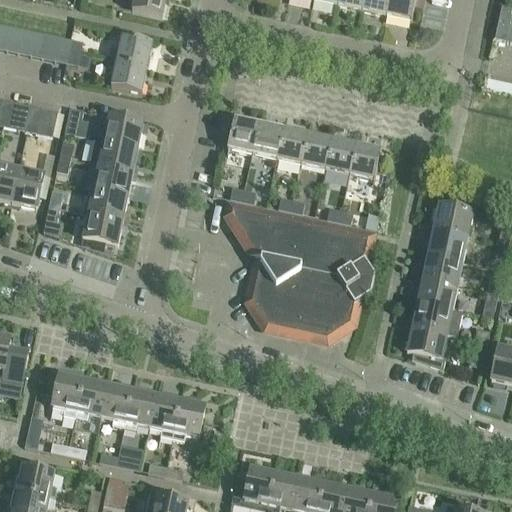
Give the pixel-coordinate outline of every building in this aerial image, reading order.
[(134,0),(131,16),(131,17),(162,24),(167,0),(134,0)] [(314,0),(314,7),(338,12),(340,0),(314,0)] [(340,0),(338,12),(362,17),(365,0),(340,0)] [(365,0),(362,17),(386,22),(390,5),(391,0),(365,0)] [(391,0),(390,5),(386,22),(411,27),(414,12),(423,14),(425,0),(391,0)] [(511,15),(501,13),(495,45),(510,48),(510,49),(511,49),(511,15)] [(0,30),(0,55),(66,70),(72,46),(0,30)] [(121,43),(116,68),(148,75),(153,50),(121,43)] [(72,46),(66,70),(78,72),(80,60),(83,48),(72,46)] [(80,60),(78,72),(87,74),(90,62),(80,60)] [(142,100),(148,75),(116,68),(111,93),(142,100)] [(1,106),(0,110),(0,131),(10,133),(15,109),(1,106)] [(15,109),(10,133),(24,137),(29,112),(15,109)] [(29,112),(24,137),(38,139),(43,115),(29,112)] [(43,115),(38,139),(52,143),(57,118),(43,115)] [(70,115),(65,140),(78,142),(83,117),(70,115)] [(109,122),(104,148),(139,155),(144,130),(109,122)] [(227,156),(252,161),(259,131),(259,130),(234,125),(227,156)] [(259,131),(252,161),(277,167),(284,135),(259,130),(259,131)] [(284,135),(277,167),(301,172),(308,140),(284,135)] [(308,140),(301,172),(326,177),(332,146),(308,140)] [(95,146),(90,170),(98,172),(134,179),(139,155),(104,148),(95,146)] [(332,146),(326,177),(350,182),(357,151),(332,146)] [(63,148),(60,163),(71,166),(74,151),(63,148)] [(357,151),(350,182),(374,187),(381,156),(357,151)] [(60,163),(57,178),(67,181),(71,166),(60,163)] [(0,171),(0,208),(12,211),(20,175),(0,171)] [(98,172),(93,196),(128,203),(134,179),(98,172)] [(20,175),(12,211),(37,216),(44,181),(20,175)] [(233,194),(230,206),(241,208),(244,196),(233,194)] [(93,196),(88,220),(123,228),(128,203),(93,196)] [(244,196),(241,208),(253,211),(256,199),(244,196)] [(52,197),(49,212),(59,214),(63,200),(52,197)] [(439,212),(433,237),(468,244),(476,207),(455,203),(452,215),(439,212)] [(281,204),(278,216),(291,219),(293,207),(281,204)] [(293,207),(291,219),(302,221),(305,209),(293,207)] [(49,212),(46,227),(56,229),(59,214),(49,212)] [(329,215),(327,227),(339,229),(342,217),(329,215)] [(342,217),(339,229),(350,232),(353,220),(342,217)] [(118,253),(123,228),(88,220),(83,245),(118,253)] [(500,236),(497,250),(508,253),(511,238),(500,236)] [(433,237),(428,262),(463,269),(468,244),(433,237)] [(495,264),(505,266),(508,253),(497,250),(495,264)] [(428,262),(423,286),(457,293),(463,269),(428,262)] [(489,263),(487,272),(497,274),(498,266),(498,265),(495,265),(489,263)] [(490,284),(487,299),(498,301),(501,286),(490,284)] [(423,286),(417,312),(452,319),(452,317),(457,293),(423,286)] [(487,299),(482,323),(493,326),(498,301),(487,299)] [(417,312),(412,335),(447,342),(458,343),(463,319),(452,317),(452,319),(417,312)] [(413,360),(411,367),(442,378),(445,366),(442,366),(447,342),(412,335),(407,359),(413,360)] [(476,335),(474,347),(488,350),(490,338),(476,335)] [(0,339),(0,388),(16,392),(20,393),(28,359),(24,358),(9,355),(11,345),(3,343),(3,341),(0,339)] [(469,372),(483,375),(488,350),(474,347),(469,372)] [(491,388),(511,392),(511,355),(499,352),(491,388)] [(63,423),(75,425),(84,384),(69,381),(68,384),(59,382),(52,414),(65,417),(63,423)] [(84,384),(75,425),(87,428),(88,422),(101,425),(108,389),(84,384)] [(108,389),(101,425),(113,427),(112,433),(124,435),(132,395),(108,389)] [(132,395),(124,435),(136,438),(137,432),(149,435),(157,400),(132,395)] [(157,400),(149,435),(162,437),(161,443),(172,446),(181,405),(157,400)] [(181,405),(172,446),(184,448),(185,442),(199,445),(206,412),(197,410),(197,409),(181,405)] [(32,424),(30,435),(41,437),(43,427),(32,424)] [(27,442),(25,452),(37,454),(39,444),(27,442)] [(53,449),(51,459),(67,462),(69,453),(53,449)] [(69,453),(67,462),(85,466),(87,457),(69,453)] [(101,460),(99,469),(116,473),(118,463),(101,460)] [(118,463),(116,473),(133,477),(135,467),(118,463)] [(18,481),(14,498),(55,506),(57,494),(53,493),(55,481),(49,479),(50,471),(36,469),(35,476),(22,473),(20,482),(18,481)] [(150,470),(148,479),(164,483),(166,474),(150,470)] [(166,474),(164,483),(182,487),(184,478),(166,474)] [(256,511),(269,511),(277,478),(261,474),(260,477),(251,475),(248,488),(237,485),(233,504),(257,510),(256,511)] [(277,478),(269,511),(294,511),(300,483),(277,478)] [(300,483),(294,511),(319,511),(325,488),(300,483)] [(325,488),(319,511),(344,511),(349,493),(325,488)] [(108,491),(105,501),(104,509),(113,511),(117,493),(108,491)] [(152,491),(150,500),(154,501),(175,506),(177,496),(152,491)] [(349,493),(344,511),(370,511),(373,498),(349,493)] [(91,496),(87,511),(98,511),(101,498),(91,496)] [(14,498),(11,511),(53,511),(55,506),(14,498)] [(373,498),(370,511),(396,511),(398,506),(388,504),(389,502),(373,498)] [(187,511),(188,509),(154,501),(152,511),(187,511)]
